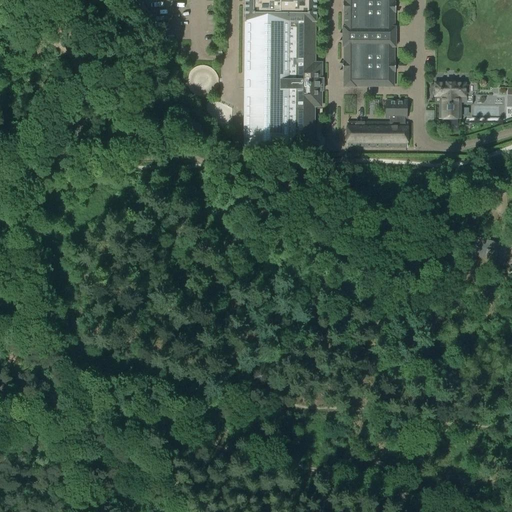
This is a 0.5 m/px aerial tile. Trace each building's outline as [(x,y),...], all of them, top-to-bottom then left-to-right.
[(302,145),(310,145),(310,105),(318,106),(318,89),(320,89),(320,77),(318,77),(318,61),(311,61),(311,18),(313,18),(312,0),(239,0),(239,147),(293,147),(302,147),(302,145)] [(340,0),(340,70),(341,69),(341,85),(353,85),(393,85),(393,70),(394,70),(394,0),(340,0)] [(448,82),(436,82),(436,94),(440,94),(440,118),(462,118),(462,95),(467,95),(467,82),(455,82),(455,81),(448,81),(448,82)] [(407,101),(385,101),(385,119),(390,119),(390,122),(348,122),(347,122),(345,122),(344,148),(346,147),(407,148),(407,123),(404,123),(404,119),(406,119),(407,101)] [(433,122),(433,110),(424,110),(424,122),(433,122)]
